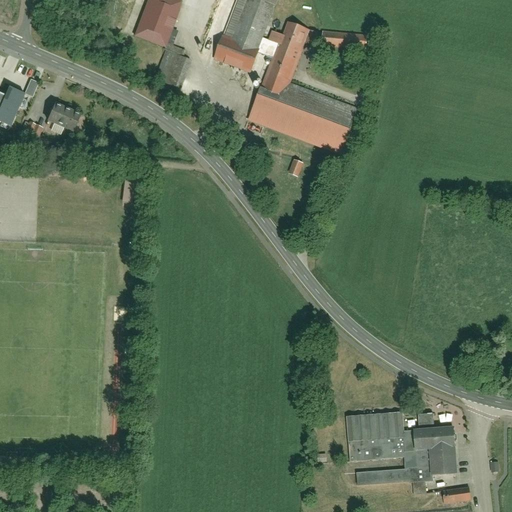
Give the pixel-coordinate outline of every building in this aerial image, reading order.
[(147,0),(133,38),(164,50),(181,5),(167,0),(147,0)] [(238,0),(214,63),(249,77),(279,0),(238,0)] [(291,27),(273,81),(264,78),(247,121),(339,157),(356,114),(291,88),(310,33),(291,27)] [(322,35),(321,52),(363,56),(364,38),(322,35)] [(170,56),(160,80),(181,89),(191,65),(170,56)] [(0,93),(0,124),(10,129),(25,95),(8,88),(5,96),(0,93)] [(55,109),(48,125),(72,136),(79,120),(55,109)] [(144,180),(126,178),(123,203),(141,205),(144,180)] [(347,417),(348,466),(357,466),(358,487),(407,486),(406,464),(411,464),(410,457),(429,457),(429,479),(455,478),(453,432),(409,433),(409,415),(347,417)] [(498,464),(491,464),(492,474),(499,473),(498,464)] [(442,487),(442,505),(471,505),(471,487),(442,487)]
